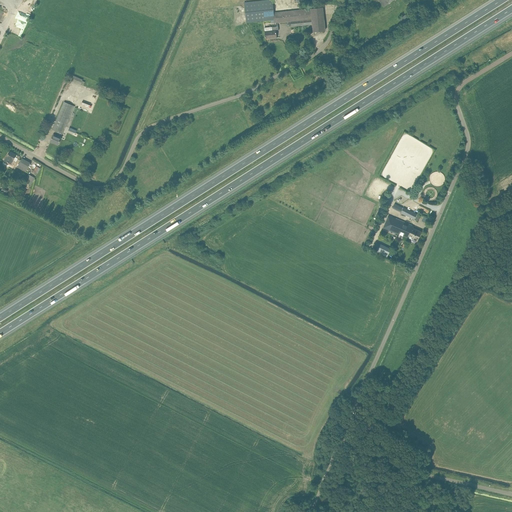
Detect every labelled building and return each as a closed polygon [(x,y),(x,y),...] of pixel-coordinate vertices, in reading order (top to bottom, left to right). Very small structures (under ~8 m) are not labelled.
[(265,0),(244,2),(246,23),(274,20),(274,12),(272,0),(265,0)] [(323,7),(310,9),(312,23),(313,32),(325,30),(323,7)] [(310,9),(274,12),(274,20),(275,23),(291,21),(291,26),(305,25),(305,24),(312,23),(310,9)] [(265,37),(265,39),(273,38),(273,39),(276,38),(275,31),(278,30),(278,23),(275,23),(276,26),(264,27),(265,36),(265,37)] [(330,67),(320,72),(323,80),(333,75),(330,67)] [(89,82),(70,74),(64,88),(83,96),(89,82)] [(64,102),(54,125),(52,130),(55,131),(54,134),(53,134),(50,141),(58,144),(62,133),(74,106),(64,102)] [(9,151),(7,156),(4,160),(11,164),(13,160),(16,162),(18,158),(15,157),(16,155),(9,151)] [(22,158),(20,163),(19,164),(21,166),(20,168),(25,171),(30,163),(22,158)] [(395,204),(392,209),(400,212),(402,207),(395,204)] [(401,212),(414,219),(417,214),(403,207),(401,212)] [(400,235),(402,235),(407,237),(408,235),(418,239),(421,231),(411,227),(412,226),(389,216),(384,228),(400,235)] [(373,251),(383,256),(387,258),(389,254),(391,251),(377,244),(373,251)]
